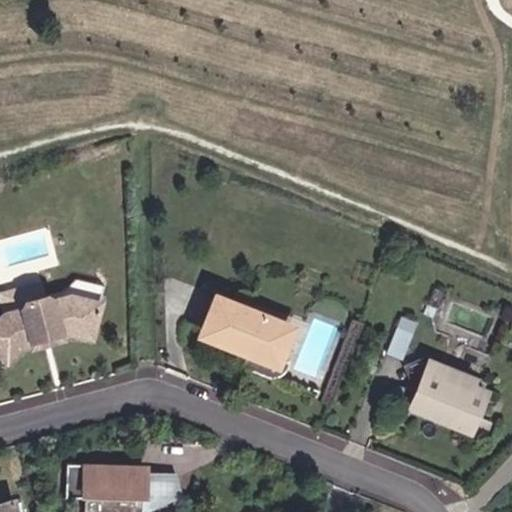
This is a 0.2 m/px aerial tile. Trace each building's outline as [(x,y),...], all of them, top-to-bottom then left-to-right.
[(97,340),(107,300),(73,291),(57,298),(47,293),(24,299),(20,308),(3,311),(0,315),(0,356),(8,365),(32,346),(38,350),(68,342),(69,335),(97,340)] [(295,325),(212,291),(196,339),(279,373),(295,325)] [(480,378),(429,357),(407,411),(472,440),(490,390),(478,384),(480,378)] [(150,464),(72,464),(70,496),(143,499),(143,511),(150,511),(186,496),(179,473),(148,472),(150,464)] [(18,511),(14,496),(0,499),(0,511),(18,511)]
